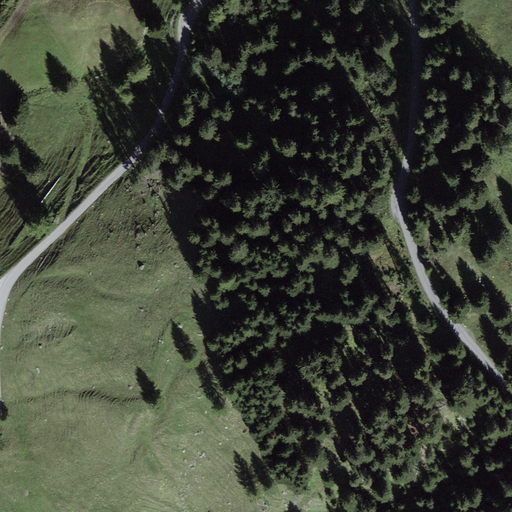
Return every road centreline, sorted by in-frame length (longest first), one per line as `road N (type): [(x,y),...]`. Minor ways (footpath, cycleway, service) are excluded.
road 1 (unclassified): [(409,0),(415,79),(398,205),(432,297),(511,388)]
road 2 (unclassified): [(0,319),(5,289),(36,252),(136,157),(172,92),(190,17),(210,0)]
